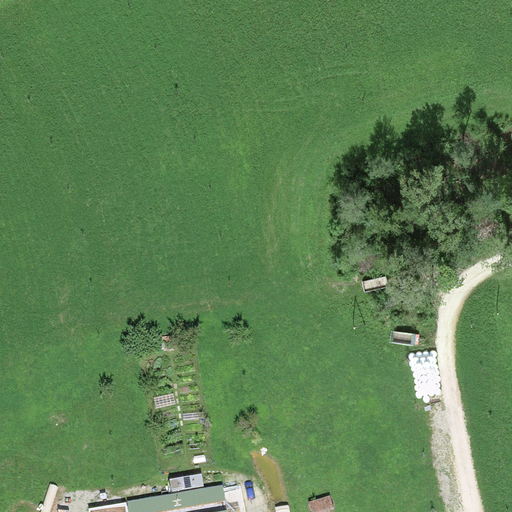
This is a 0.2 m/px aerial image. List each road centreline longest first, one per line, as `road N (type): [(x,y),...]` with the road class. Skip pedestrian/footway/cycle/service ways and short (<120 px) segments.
road 1 (track): [(451,282),(0,331)]
road 2 (track): [(467,511),(438,311),(451,282),(511,257)]
